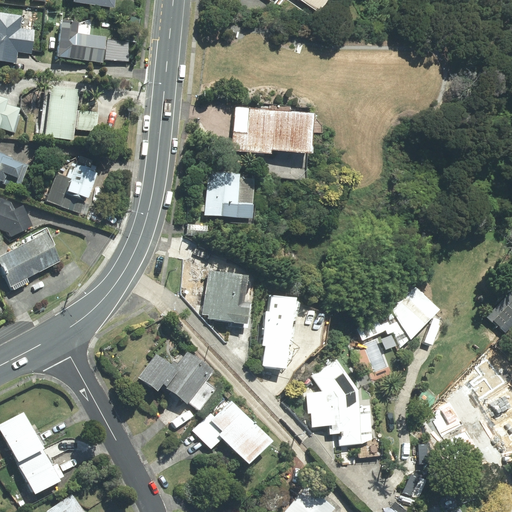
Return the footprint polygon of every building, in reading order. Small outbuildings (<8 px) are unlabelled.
[(72,0),(72,5),(113,9),(114,0),(72,0)] [(297,0),(317,14),(326,0),(297,0)] [(0,13),(0,63),(16,65),(18,53),(32,55),(35,30),(20,29),(22,16),(0,13)] [(78,23),(60,21),(56,58),(103,64),(106,37),(76,34),(78,23)] [(78,91),(50,89),(45,139),(72,143),(78,91)] [(0,98),(0,129),(14,134),(23,106),(0,98)] [(311,114),(234,107),(230,149),(266,152),(267,147),(307,150),(311,114)] [(97,113),(78,111),(76,130),(95,132),(97,113)] [(0,156),(0,183),(19,191),(27,166),(0,156)] [(97,176),(73,167),(64,193),(87,201),(97,176)] [(251,178),(207,173),(202,216),(247,222),(251,178)] [(8,238),(31,228),(20,205),(0,198),(0,231),(6,234),(8,238)] [(204,226),(187,225),(186,237),(205,238),(204,226)] [(62,261),(45,229),(24,240),(25,242),(0,255),(0,269),(12,292),(28,284),(26,279),(62,261)] [(237,278),(197,274),(195,294),(204,295),(201,314),(207,315),(207,319),(243,323),(244,309),(233,308),(237,278)] [(437,312),(412,290),(391,311),(407,340),(437,312)] [(290,298),(269,296),(267,312),(263,311),(259,346),(261,346),(259,366),(283,369),(290,298)] [(211,371),(187,354),(179,366),(172,361),(170,365),(153,353),(135,378),(154,391),(158,386),(186,406),(211,371)] [(335,360),(310,377),(319,391),(304,392),(306,415),(309,415),(310,428),(328,427),(328,435),(337,434),(338,447),(361,445),(370,441),(366,405),(356,408),(355,391),(335,360)] [(446,405),(427,385),(412,399),(430,419),(446,405)] [(269,441),(230,400),(207,421),(246,462),(269,441)] [(175,436),(191,418),(184,411),(168,429),(175,436)] [(22,413),(0,424),(0,434),(32,495),(58,481),(22,413)] [(219,439),(202,422),(193,431),(210,448),(219,439)] [(264,511),(326,511),(329,508),(292,478),(264,511)] [(83,511),(71,492),(45,510),(46,511),(83,511)]
